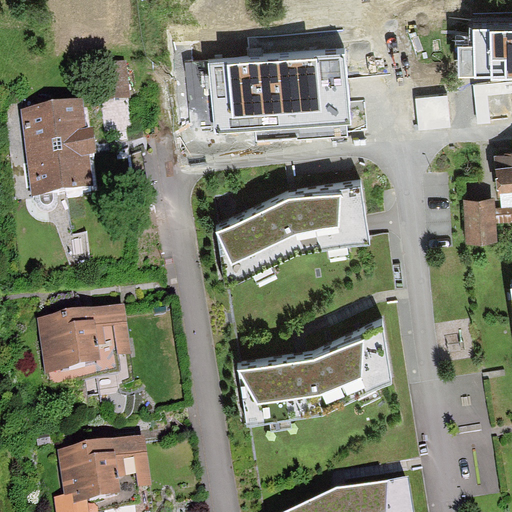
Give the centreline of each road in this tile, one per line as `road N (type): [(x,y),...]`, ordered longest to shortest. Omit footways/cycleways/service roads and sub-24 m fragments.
road 1 (residential): [(227,511),(177,178),(196,165),(402,140)]
road 2 (residential): [(448,511),(402,140)]
